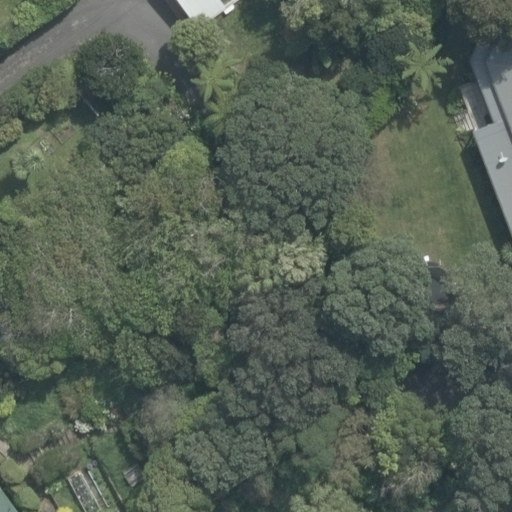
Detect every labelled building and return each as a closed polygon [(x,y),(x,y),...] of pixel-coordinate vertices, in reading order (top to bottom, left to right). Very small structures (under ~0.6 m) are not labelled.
[(177,0),(196,27),(234,0),(177,0)] [(511,13),(503,17),(485,56),(511,127),(511,161),(492,169),(511,222),(511,13)] [(0,347),(32,326),(0,278),(0,347)] [(82,303),(97,327),(126,309),(110,284),(82,303)] [(0,511),(20,511),(0,481),(0,511)]
